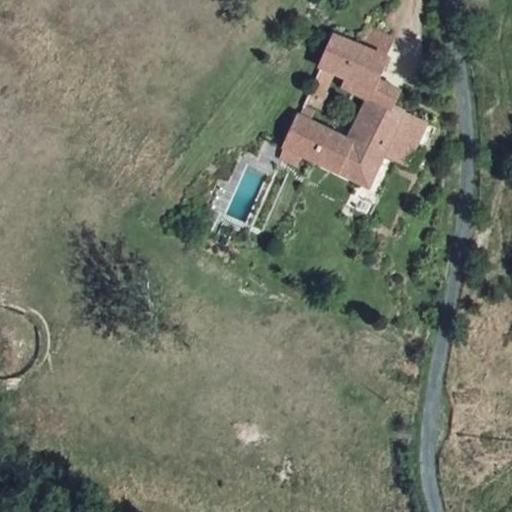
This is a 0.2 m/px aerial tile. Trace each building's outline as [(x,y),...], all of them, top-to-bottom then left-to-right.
[(372,30),(364,48),(388,58),(395,40),(372,30)] [(364,48),(338,37),(325,67),(369,85),(367,92),(377,95),(393,60),(388,58),(364,48)] [(398,136),(411,108),(407,107),(410,96),(399,91),(394,101),(391,100),(379,126),(378,127),(398,136)] [(308,108),(285,160),(298,166),(304,156),(319,162),(316,171),(326,175),(332,166),(345,172),(358,143),(313,121),(316,111),(308,108)] [(433,122),(411,108),(398,136),(387,158),(386,165),(407,178),(433,122)] [(398,136),(378,127),(368,147),(387,158),(398,136)] [(368,147),(358,143),(345,172),(359,178),(368,147)] [(379,187),(386,165),(387,158),(368,147),(359,178),(379,187)]
